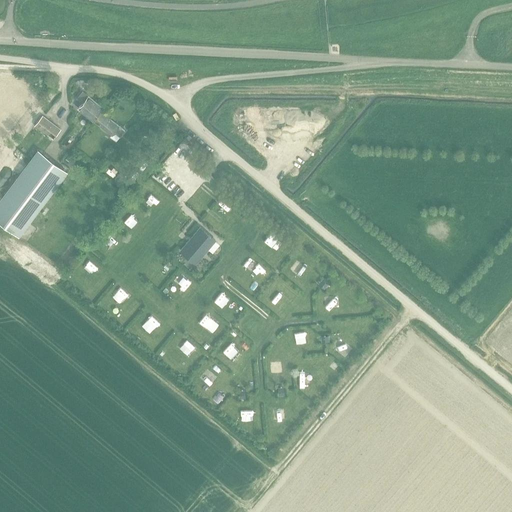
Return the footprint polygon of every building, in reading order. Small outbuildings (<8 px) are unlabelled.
[(92,120),(100,111),(102,108),(88,96),(82,92),(77,99),(82,103),(78,109),(92,120)] [(115,142),(119,137),(120,137),(125,131),(100,111),(92,120),(111,135),(109,137),(115,142)] [(50,113),(37,131),(46,138),(60,120),(50,113)] [(67,172),(38,150),(0,199),(0,222),(19,236),(67,172)] [(120,173),(113,182),(124,191),(131,182),(120,173)] [(278,239),(285,232),(277,224),(270,231),(278,239)] [(195,264),(215,241),(200,228),(180,251),(195,264)] [(100,240),(108,248),(115,240),(107,232),(100,240)] [(159,249),(151,258),(159,265),(167,256),(159,249)] [(252,250),(248,255),(258,263),(262,258),(252,250)] [(301,253),(292,262),(300,269),(309,260),(301,253)] [(91,265),(98,271),(105,263),(99,257),(91,265)] [(183,267),(177,274),(185,282),(192,275),(183,267)] [(114,288),(124,297),(132,289),(123,279),(114,288)] [(321,280),(318,284),(323,288),(326,283),(321,280)] [(340,289),(326,289),(326,301),(341,301),(340,289)] [(144,316),(153,323),(161,314),(151,306),(144,316)] [(206,319),(213,311),(209,307),(202,315),(206,319)] [(333,340),(347,350),(354,341),(340,330),(333,340)] [(188,333),(182,342),(191,349),(198,340),(188,333)] [(225,346),(229,350),(236,343),(232,338),(225,346)] [(200,372),(205,377),(213,368),(208,363),(200,372)] [(300,379),(311,380),(311,367),(301,367),(300,379)] [(260,400),(249,400),(249,414),(260,414),(260,400)] [(275,419),(287,417),(285,405),(273,407),(275,419)]
